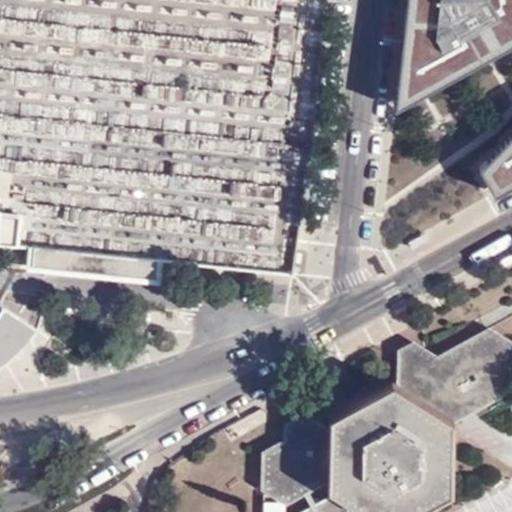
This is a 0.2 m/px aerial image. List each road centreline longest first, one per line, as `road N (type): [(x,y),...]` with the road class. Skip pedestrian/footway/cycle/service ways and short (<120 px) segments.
road 1 (residential): [(343,317),(375,0)]
road 2 (secondary): [(0,500),(104,456),(231,380)]
road 3 (secondary): [(231,380),(10,421)]
road 4 (secondary): [(343,317),(511,226)]
road 5 (secondary): [(231,380),(343,317)]
